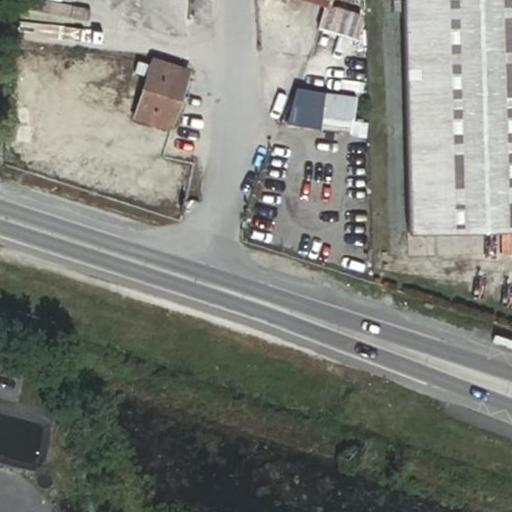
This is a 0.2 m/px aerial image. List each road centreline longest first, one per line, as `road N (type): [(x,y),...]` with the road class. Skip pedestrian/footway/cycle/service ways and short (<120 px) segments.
road 1 (primary): [(236,294),(511,405)]
road 2 (primary): [(511,371),(305,304),(236,294)]
road 3 (primary): [(0,217),(236,294)]
road 4 (unknown): [(92,0),(239,42)]
